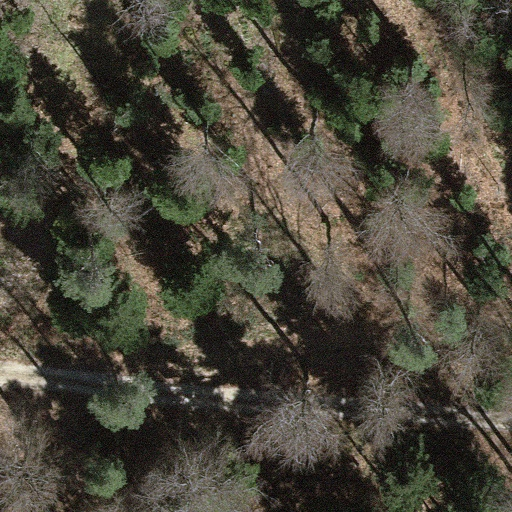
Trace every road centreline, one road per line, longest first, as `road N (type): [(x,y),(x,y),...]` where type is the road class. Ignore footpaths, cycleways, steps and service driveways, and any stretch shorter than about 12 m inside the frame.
road 1 (track): [(0,372),(511,418)]
road 2 (track): [(93,377),(511,321)]
